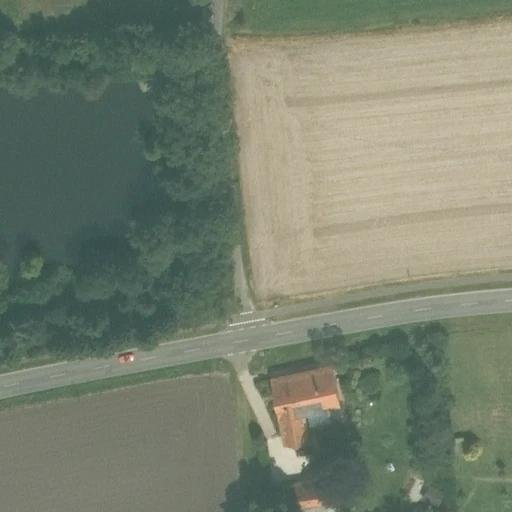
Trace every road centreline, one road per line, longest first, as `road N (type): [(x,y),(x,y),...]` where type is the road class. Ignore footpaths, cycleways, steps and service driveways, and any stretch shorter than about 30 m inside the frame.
road 1 (residential): [(253,340),(220,87),(222,0)]
road 2 (tertiary): [(253,340),(511,306)]
road 3 (tertiary): [(0,391),(253,340)]
road 4 (track): [(253,340),(250,511)]
